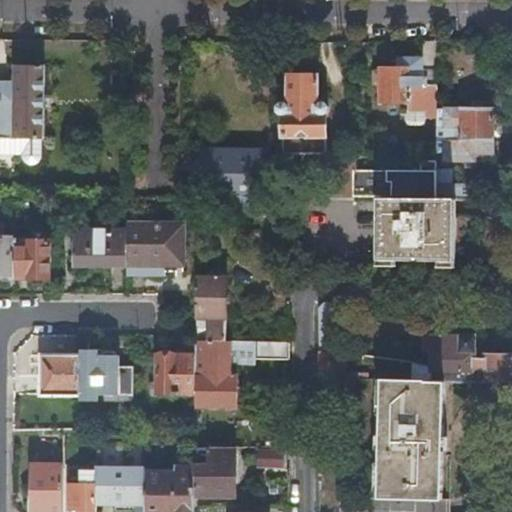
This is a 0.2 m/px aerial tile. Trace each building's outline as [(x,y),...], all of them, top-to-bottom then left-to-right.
[(436,115),(436,41),(420,41),(420,58),(397,57),(397,66),(379,66),(379,68),(373,71),(373,81),(379,84),(379,102),(406,102),(406,109),(403,109),(403,110),(404,110),(404,119),(405,122),(407,123),(412,124),(418,124),(421,124),(423,121),(425,119),(425,115),(436,115)] [(0,137),(14,137),(38,138),(39,65),(14,65),(13,82),(0,81),(0,137)] [(328,105),(322,101),(316,101),(316,74),(286,74),(286,102),(277,102),(275,105),(275,110),(281,114),(281,152),(324,152),(325,113),(328,109),(328,105)] [(492,107),(443,107),(443,152),(492,152),(492,107)] [(0,137),(0,156),(8,157),(8,152),(14,152),(14,137),(0,137)] [(29,164),(31,163),(34,161),(36,158),(37,155),(38,154),(38,138),(14,137),(14,152),(14,155),(14,156),(15,158),(15,159),(16,161),(17,162),(19,163),(20,164),(22,164),(24,165),(26,165),(27,165),(29,164)] [(205,194),(222,194),(256,195),(260,195),(261,150),(200,149),(199,195),(205,195),(205,194)] [(351,168),(350,195),(435,196),(435,181),(435,167),(435,158),(417,158),(417,169),(351,168)] [(328,164),(327,195),(350,195),(351,168),(351,163),(328,164)] [(435,167),(435,181),(454,181),(455,167),(435,167)] [(435,181),(435,196),(478,196),(478,181),(454,181),(435,181)] [(256,195),(222,194),(222,208),(256,209),(256,195)] [(270,226),(286,226),(286,216),(286,195),(271,195),(270,226)] [(297,216),(297,195),(286,195),(286,216),(297,216)] [(384,257),(449,256),(450,197),(384,197),(384,257)] [(182,223),(126,223),(126,229),(126,263),(163,263),(182,263),(182,223)] [(73,264),(126,263),(126,229),(73,228),(73,264)] [(13,240),(13,237),(0,237),(0,277),(1,278),(0,275),(13,274),(13,240)] [(13,277),(56,277),(56,240),(13,240),(13,274),(13,277)] [(126,263),(126,275),(163,275),(163,263),(126,263)] [(195,338),(223,338),(224,276),(195,276),(195,314),(195,338)] [(317,306),(318,348),(335,350),(335,300),(323,300),(317,306)] [(472,355),(473,355),(473,347),(472,347),(472,334),(458,334),(458,335),(422,335),(422,350),(430,350),(430,364),(429,367),(471,368),(472,355)] [(228,363),(228,338),(223,338),(195,338),(195,346),(195,353),(194,391),(194,403),(234,403),(234,374),(232,374),(232,372),(230,372),(230,363),(228,363)] [(287,357),(287,340),(253,339),(253,355),(287,357)] [(335,350),(318,348),(318,376),(335,376),(335,350)] [(80,393),(80,353),(42,353),(42,393),(80,393)] [(119,353),(80,353),(80,393),(118,393),(132,393),(132,364),(118,364),(119,353)] [(155,391),(194,391),(195,353),(177,353),(156,353),(155,391)] [(511,380),(511,353),(486,353),(483,356),(473,355),(472,355),(471,368),(429,367),(429,379),(444,379),(497,381),(511,380)] [(429,379),(378,377),(376,496),(441,498),(444,379),(429,379)] [(233,494),(233,445),(194,445),(194,464),(193,494),(233,494)] [(280,465),(280,450),(255,450),(255,465),(280,465)] [(61,511),(62,464),(31,464),(31,491),(27,491),(26,511),(61,511)] [(193,511),(193,494),(194,464),(174,464),(174,471),(144,471),(143,504),(143,511),(193,511)] [(144,471),(144,466),(95,466),(95,469),(95,504),(143,504),(144,471)] [(94,511),(95,504),(95,469),(82,469),(82,484),(69,484),(69,507),(77,507),(77,511),(94,511)]
